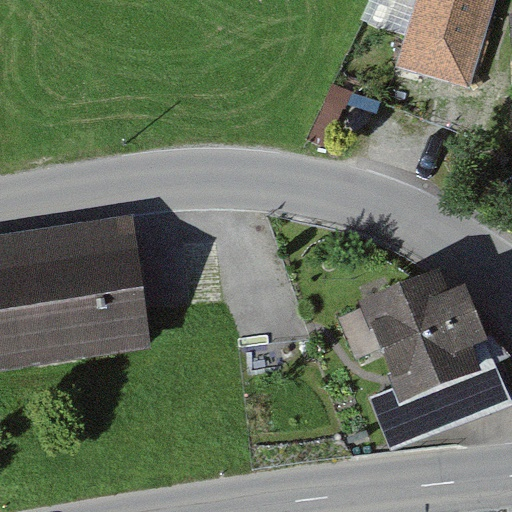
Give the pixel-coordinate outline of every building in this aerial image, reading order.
[(499,0),(418,0),(397,71),(472,93),(499,0)] [(0,242),(0,265),(136,247),(132,223),(0,242)] [(0,265),(0,376),(151,355),(136,247),(0,265)] [(442,280),(362,311),(394,394),(401,410),(483,378),(474,356),(488,351),(467,298),(451,304),(442,280)] [(401,410),(394,394),(370,403),(391,455),(510,409),(488,351),(474,356),(483,378),(401,410)]
